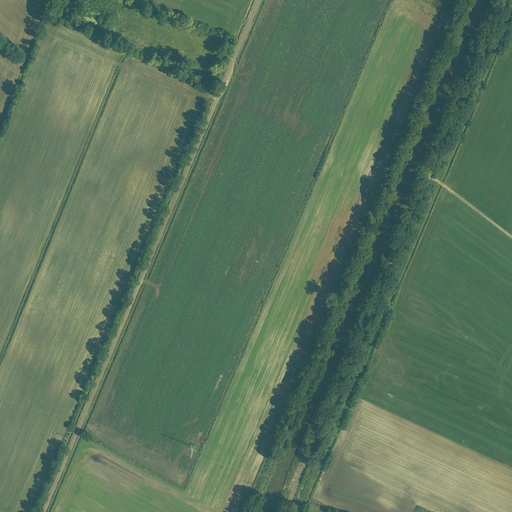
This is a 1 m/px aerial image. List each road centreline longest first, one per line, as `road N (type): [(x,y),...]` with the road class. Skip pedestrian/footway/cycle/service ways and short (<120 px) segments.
road 1 (residential): [(40,511),(256,0)]
road 2 (unclassified): [(500,0),(285,511)]
